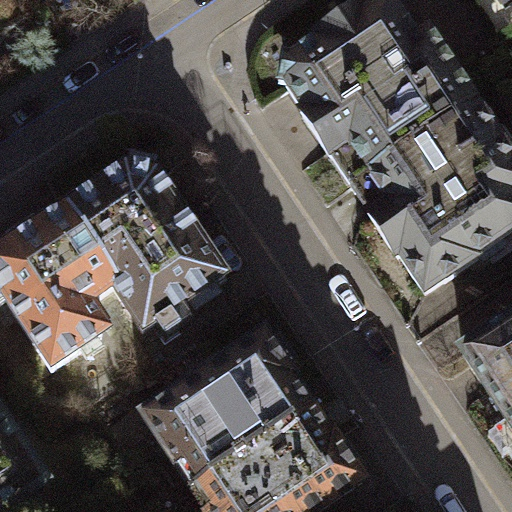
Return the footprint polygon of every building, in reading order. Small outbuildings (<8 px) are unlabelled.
[(367,177),(474,104),(426,34),(416,41),(387,0),(384,0),(294,62),(289,92),(306,117),(302,120),(331,162),(348,150),(367,177)] [(511,158),(474,104),(367,177),(387,206),(369,219),(424,298),(476,262),(473,258),(511,231),(511,158)] [(116,281),(111,295),(140,337),(155,327),(165,342),(181,331),(228,301),(222,287),(235,279),(163,169),(137,164),(68,207),(116,281)] [(92,309),(111,295),(116,281),(68,207),(0,254),(0,294),(52,373),(101,339),(102,324),(92,309)] [(511,321),(461,355),(511,432),(511,321)] [(276,330),(142,421),(175,470),(183,465),(196,485),(316,406),(299,381),(307,375),(276,330)] [(0,396),(0,511),(4,511),(55,479),(0,396)] [(316,406),(196,485),(207,509),(202,511),(341,511),(377,489),(342,433),(335,435),(316,406)]
